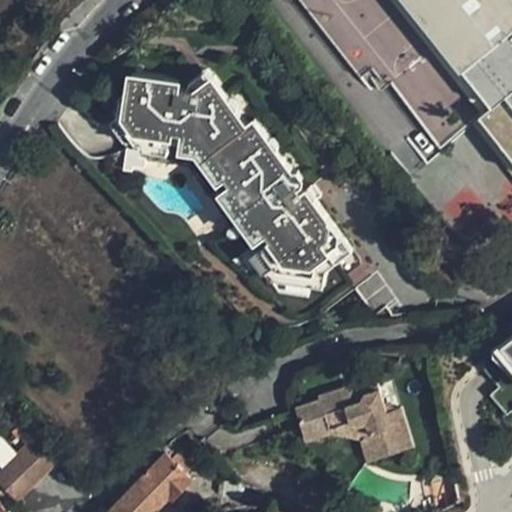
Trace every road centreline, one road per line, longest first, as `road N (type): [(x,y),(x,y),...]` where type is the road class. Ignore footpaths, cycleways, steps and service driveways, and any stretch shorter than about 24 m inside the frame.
road 1 (unknown): [(511,266),(425,283),(340,174)]
road 2 (residential): [(126,0),(55,69),(0,158)]
